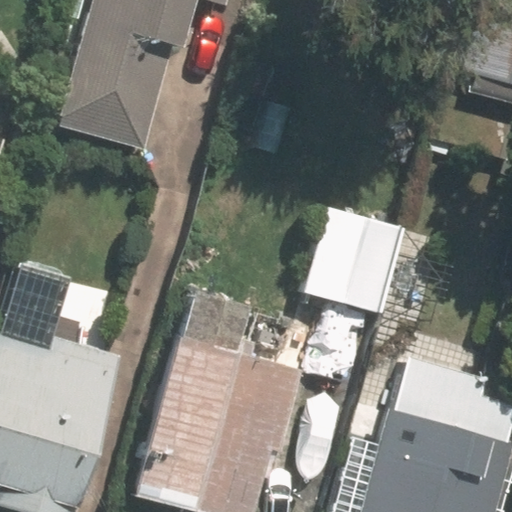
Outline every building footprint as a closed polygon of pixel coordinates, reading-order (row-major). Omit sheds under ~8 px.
[(235,0),(84,0),(57,119),(154,141),(187,0),(224,0),(235,2),(235,0)] [(511,0),(471,0),(454,74),(511,87),(511,0)] [(378,299),(397,208),(312,190),(293,280),(378,299)] [(478,511),(511,393),(511,351),(397,319),(342,511),(478,511)] [(78,511),(122,355),(0,320),(0,499),(45,511),(78,511)] [(261,511),(302,365),(175,330),(130,492),(205,511),(261,511)]
